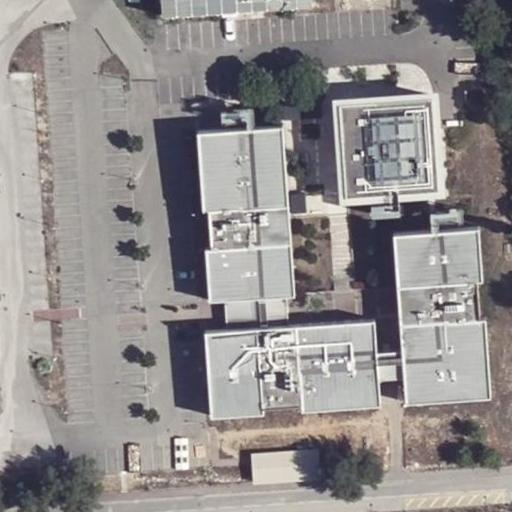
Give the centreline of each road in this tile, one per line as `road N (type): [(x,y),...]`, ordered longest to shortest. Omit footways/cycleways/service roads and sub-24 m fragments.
road 1 (unclassified): [(511,488),(257,503)]
road 2 (unclassified): [(257,503),(121,511)]
